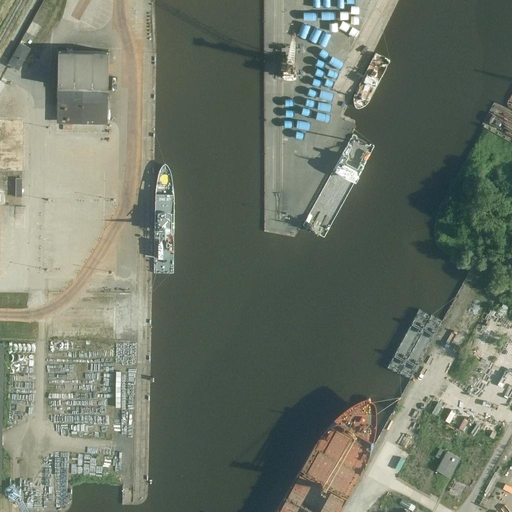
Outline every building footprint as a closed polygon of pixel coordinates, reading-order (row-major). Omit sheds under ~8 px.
[(19,71),(48,18),(37,12),(8,65),(19,71)] [(109,54),(60,53),(54,277),(118,278),(119,229),(108,229),(109,54)] [(0,172),(23,173),(24,122),(0,121),(0,172)] [(485,314),(497,292),(489,287),(476,309),(485,314)] [(480,360),(508,312),(496,305),(468,353),(480,360)] [(511,342),(496,369),(511,377),(511,342)] [(511,408),(511,381),(489,369),(477,390),(511,409),(511,408)] [(443,446),(438,456),(445,459),(450,449),(443,446)] [(455,476),(464,456),(450,450),(441,470),(455,476)] [(68,508),(68,484),(38,483),(38,507),(68,508)]
